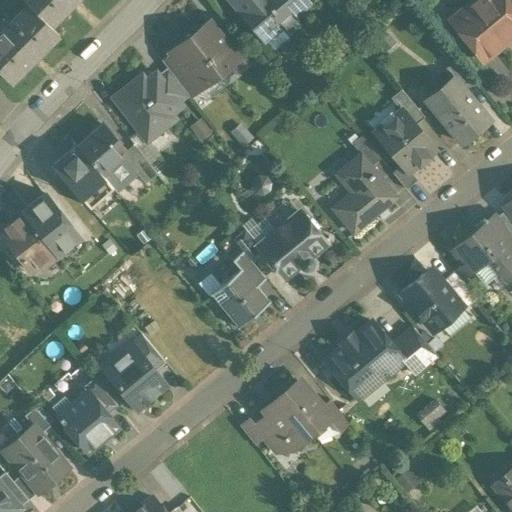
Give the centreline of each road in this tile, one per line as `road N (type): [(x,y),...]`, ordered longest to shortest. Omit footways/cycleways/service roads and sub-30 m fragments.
road 1 (residential): [(74,511),(511,145)]
road 2 (residential): [(15,130),(148,0)]
